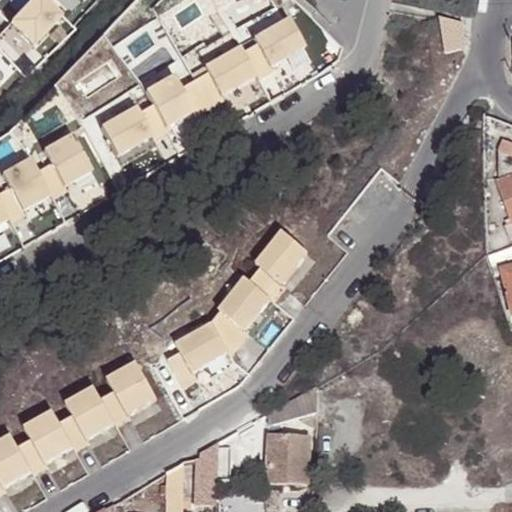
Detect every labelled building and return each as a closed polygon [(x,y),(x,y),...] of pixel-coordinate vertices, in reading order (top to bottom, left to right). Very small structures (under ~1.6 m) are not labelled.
[(49,0),(32,0),(1,35),(25,56),(64,13),(49,0)] [(134,109),(98,129),(115,157),(149,137),(152,142),(166,134),(164,129),(191,113),(194,118),(225,99),(222,95),(257,75),(260,80),(274,72),(271,67),(306,47),(290,19),(255,39),(258,45),(244,53),(241,47),(205,68),(208,73),(179,90),(171,78),(143,93),(150,107),(137,114),(134,109)] [(484,143),(498,149),(496,153),(497,184),(511,178),(511,129),(505,126),(483,122),(484,143)] [(0,223),(10,218),(13,222),(26,214),(24,210),(51,194),(54,198),(68,190),(66,186),(93,170),(73,134),(45,150),(52,164),(38,172),(30,159),(2,175),(10,188),(0,193),(0,223)] [(495,185),(511,227),(511,226),(511,178),(497,184),(495,185)] [(185,361),(171,368),(187,395),(201,387),(197,379),(232,358),(234,363),(252,339),(248,336),(272,304),(277,307),(288,292),(284,289),(308,257),(282,237),(257,269),(263,274),(254,288),(248,284),(223,317),(225,319),(215,331),(180,352),(185,361)] [(511,248),(496,255),(500,264),(511,259),(511,248)] [(511,269),(501,273),(511,310),(511,269)] [(0,496),(8,492),(5,488),(33,472),(36,476),(50,467),(47,463),(74,448),(77,452),(91,443),(89,439),(117,422),(119,426),(133,418),(131,414),(158,397),(140,366),(110,382),(118,395),(105,403),(97,390),(69,407),(76,419),(63,427),(56,414),(27,431),(34,444),(21,451),(14,438),(0,445),(0,496)] [(316,389),(271,416),(270,429),(316,413),(316,389)] [(245,430),(219,444),(230,461),(243,456),(243,452),(256,444),(245,430)] [(309,438),(270,436),(270,453),(269,472),(268,487),(308,488),(309,438)] [(216,445),(198,456),(197,485),(215,485),(216,445)] [(269,472),(270,453),(255,452),(254,473),(269,472)] [(183,465),(166,476),(165,501),(183,501),(183,465)] [(280,492),(268,492),(267,511),(275,511),(279,511),(280,492)]
